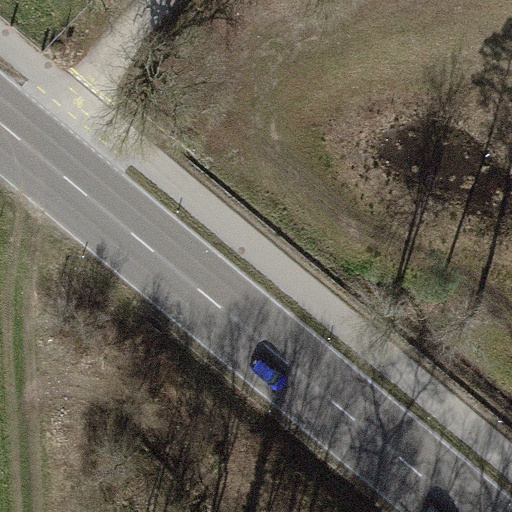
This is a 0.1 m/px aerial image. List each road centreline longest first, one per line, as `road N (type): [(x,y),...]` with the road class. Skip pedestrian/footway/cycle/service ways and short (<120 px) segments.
road 1 (primary): [(467,511),(37,153)]
road 2 (track): [(37,153),(57,511)]
